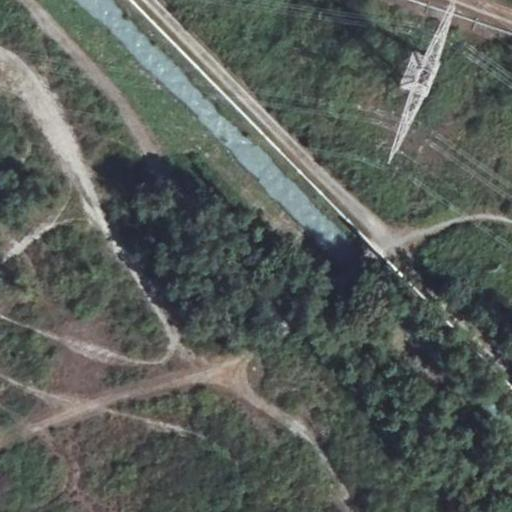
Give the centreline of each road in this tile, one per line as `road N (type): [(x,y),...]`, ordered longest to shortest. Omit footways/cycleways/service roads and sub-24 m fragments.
road 1 (track): [(148,0),(394,243),(239,362),(0,446)]
road 2 (track): [(511,219),(483,214),(394,243),(511,359)]
road 3 (track): [(239,362),(349,472),(365,511)]
